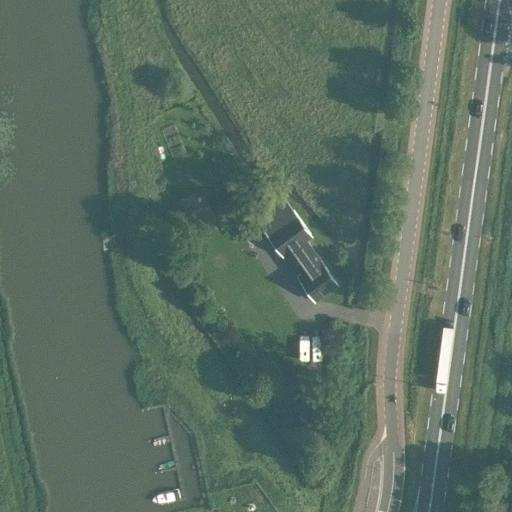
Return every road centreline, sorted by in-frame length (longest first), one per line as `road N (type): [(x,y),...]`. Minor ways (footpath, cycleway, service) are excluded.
road 1 (primary): [(430,511),(500,0)]
road 2 (unclassified): [(387,511),(395,468),(391,357),(439,0)]
